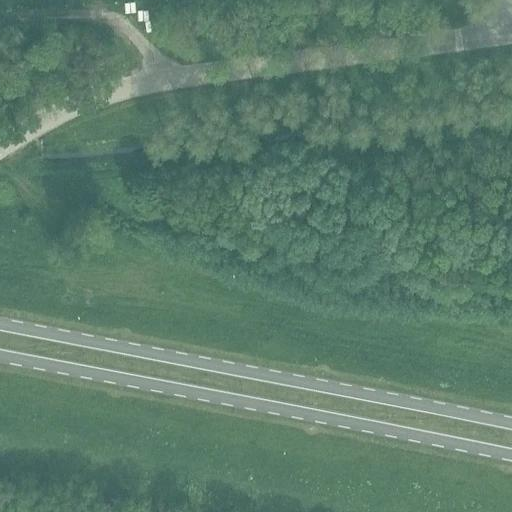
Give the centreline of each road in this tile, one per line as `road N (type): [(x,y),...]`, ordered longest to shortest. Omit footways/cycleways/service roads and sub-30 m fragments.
road 1 (unclassified): [(0,147),(97,96),(169,79),(511,32)]
road 2 (primary): [(511,425),(0,324)]
road 3 (primary): [(0,356),(511,456)]
